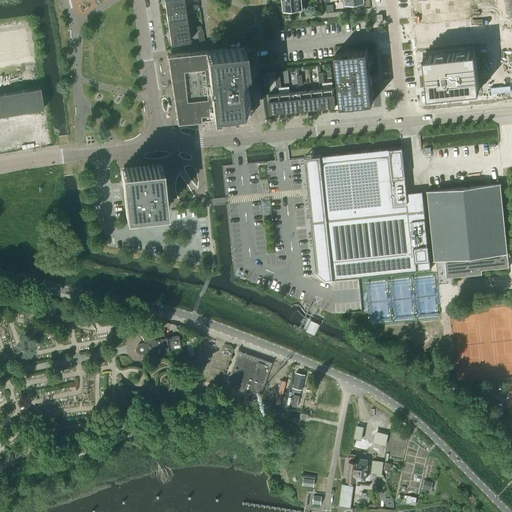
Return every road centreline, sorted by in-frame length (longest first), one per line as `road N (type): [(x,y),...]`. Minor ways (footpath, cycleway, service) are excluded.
road 1 (residential): [(0,274),(190,317),(349,379)]
road 2 (residential): [(157,137),(190,142),(403,121)]
road 3 (residential): [(349,379),(419,422),(507,511)]
road 4 (residential): [(0,167),(122,151),(157,137)]
road 5 (residential): [(157,137),(136,0)]
road 6 (unclassified): [(325,509),(349,379)]
road 7 (residential): [(403,121),(391,0)]
